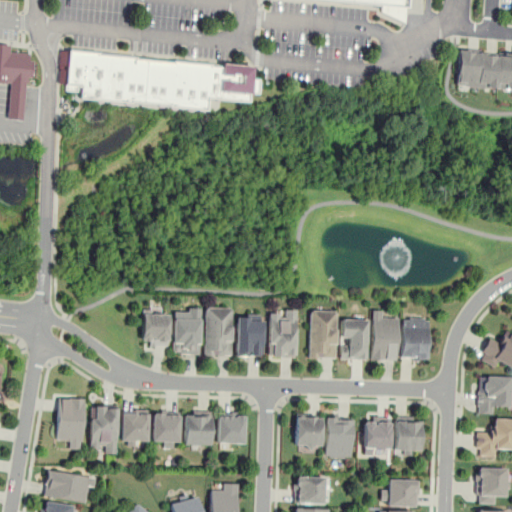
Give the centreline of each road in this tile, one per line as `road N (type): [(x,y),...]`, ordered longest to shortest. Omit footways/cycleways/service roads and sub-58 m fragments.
road 1 (residential): [(34,25),(49,74),(44,262),(9,511)]
road 2 (residential): [(0,315),(40,324),(115,370),(154,381),(448,389)]
road 3 (residential): [(511,275),(468,311),(453,348),(444,511)]
road 4 (residential): [(267,386),(262,511)]
